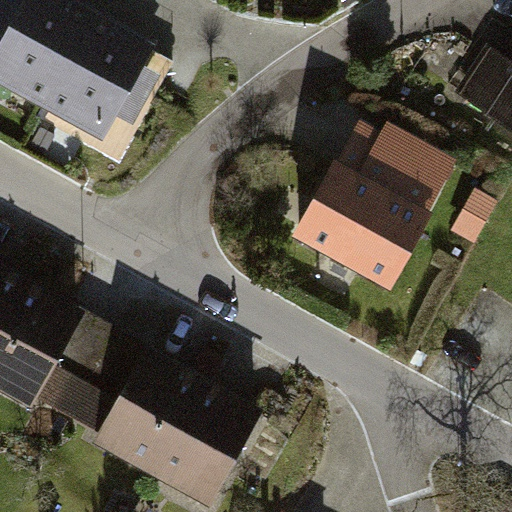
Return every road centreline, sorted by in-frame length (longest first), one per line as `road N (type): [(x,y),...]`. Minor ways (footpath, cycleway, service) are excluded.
road 1 (tertiary): [(153,256),(511,460)]
road 2 (residential): [(462,0),(314,80),(208,170),(153,256)]
road 3 (tertiary): [(0,171),(153,256)]
